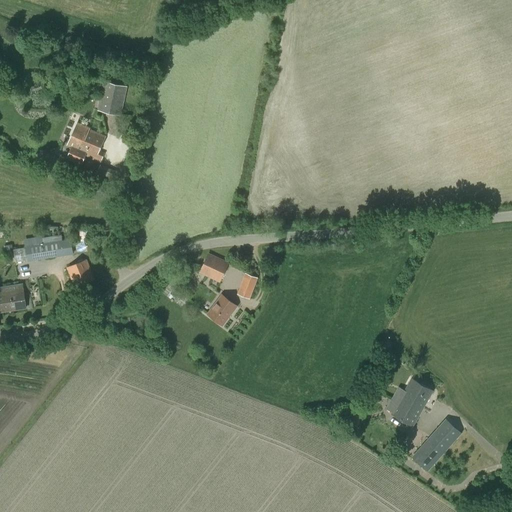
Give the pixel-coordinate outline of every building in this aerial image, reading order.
[(120,116),(127,87),(104,82),(98,110),(120,116)] [(100,162),(104,154),(98,152),(105,137),(89,130),(90,129),(77,123),(67,145),(75,148),(70,159),(81,164),(86,153),(95,157),(94,160),(100,162)] [(35,161),(50,167),(54,156),(40,150),(35,161)] [(43,244),(62,240),(61,234),(42,237),(43,244)] [(28,261),(65,256),(62,240),(43,244),(26,247),(28,261)] [(208,254),(199,273),(219,282),(228,263),(208,254)] [(75,287),(94,280),(86,260),(67,268),(75,287)] [(250,299),(258,278),(245,273),(237,294),(250,299)] [(0,311),(26,308),(23,291),(0,294),(0,311)] [(222,326),(238,306),(222,294),(206,314),(222,326)] [(392,412),(391,414),(413,426),(433,391),(412,379),(399,401),(393,398),(387,409),(392,412)] [(446,420),(413,457),(427,470),(461,433),(450,423),(444,430),(440,426),(446,420)]
